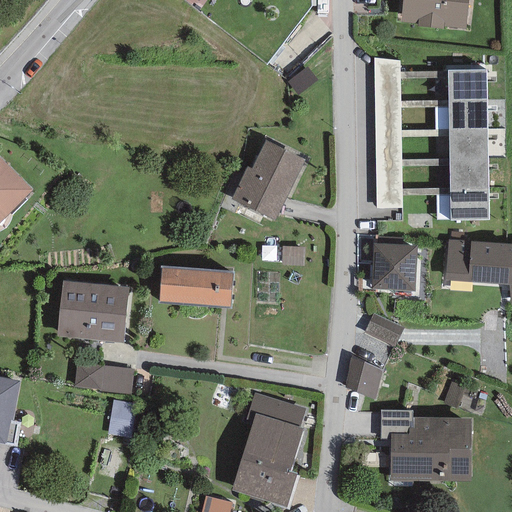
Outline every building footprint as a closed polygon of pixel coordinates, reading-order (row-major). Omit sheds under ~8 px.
[(465,28),(467,0),(402,0),(400,21),(418,23),(417,27),(443,30),(443,26),(465,28)] [(379,60),(379,210),(406,210),(406,60),(379,60)] [(448,71),(448,101),(486,101),(486,71),(448,71)] [(486,101),(448,101),(448,133),(487,133),(486,101)] [(487,133),(448,133),(449,162),(487,162),(487,133)] [(304,160),(265,140),(250,169),(247,167),(231,199),(274,221),(304,160)] [(0,160),(0,221),(30,190),(0,160)] [(487,162),(449,162),(449,190),(487,189),(487,162)] [(487,189),(449,190),(449,221),(488,220),(487,189)] [(445,281),(508,285),(510,305),(511,304),(511,244),(448,240),(445,281)] [(417,245),(373,243),(370,290),(415,292),(417,245)] [(161,266),(158,304),(230,309),(233,271),(161,266)] [(123,344),(129,289),(63,282),(57,337),(123,344)] [(403,329),(373,314),(364,333),(394,348),(403,329)] [(382,372),(351,356),(345,388),(375,399),(382,372)] [(80,367),(80,391),(136,393),(137,368),(80,367)] [(20,382),(0,377),(0,443),(5,444),(10,421),(12,421),(20,382)] [(289,471),(302,429),(299,428),(305,409),(254,393),(246,421),(252,423),(231,491),(286,508),(297,474),(289,471)] [(114,436),(134,438),(137,406),(117,404),(114,436)] [(413,410),(380,410),(380,439),(390,439),(390,435),(408,435),(408,429),(413,429),(413,417),(413,410)] [(471,418),(413,418),(413,429),(408,429),(408,435),(390,435),(390,439),(390,481),(471,481),(471,418)] [(209,500),(208,511),(234,511),(235,502),(209,500)]
